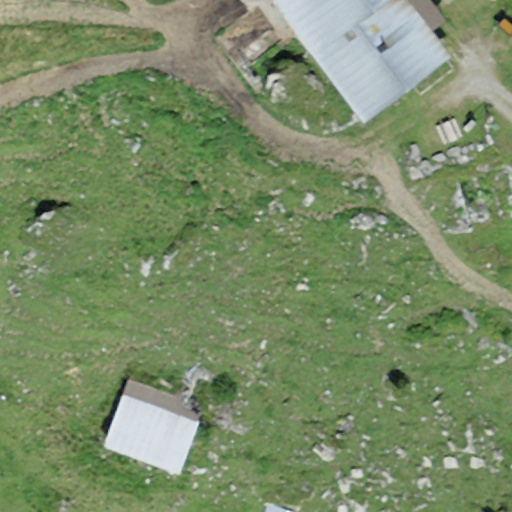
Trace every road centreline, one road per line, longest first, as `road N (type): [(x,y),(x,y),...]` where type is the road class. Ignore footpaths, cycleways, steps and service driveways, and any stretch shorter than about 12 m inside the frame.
road 1 (track): [(0,11),(173,22),(225,84),(291,138),(367,149),(477,86),(511,109)]
road 2 (track): [(367,149),(458,271),(511,303)]
road 3 (track): [(0,94),(193,45)]
